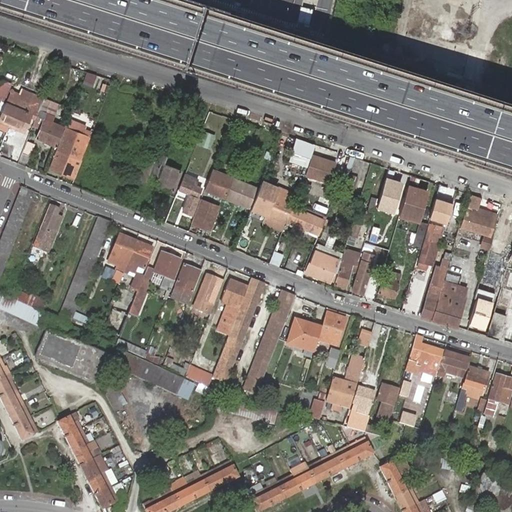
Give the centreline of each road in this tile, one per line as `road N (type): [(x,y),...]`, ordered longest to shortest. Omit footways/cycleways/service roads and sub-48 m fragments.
road 1 (residential): [(0,25),(511,188)]
road 2 (residential): [(13,173),(328,299),(511,354)]
road 3 (motorway): [(35,0),(511,151)]
road 4 (motorway): [(511,126),(114,0)]
